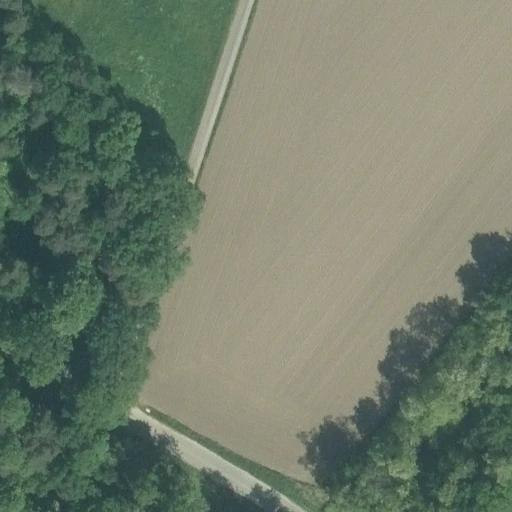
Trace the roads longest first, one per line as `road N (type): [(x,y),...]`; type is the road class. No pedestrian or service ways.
road 1 (unclassified): [(108,405),(246,0)]
road 2 (unclassified): [(294,511),(108,405)]
road 3 (unclassified): [(108,405),(0,340)]
